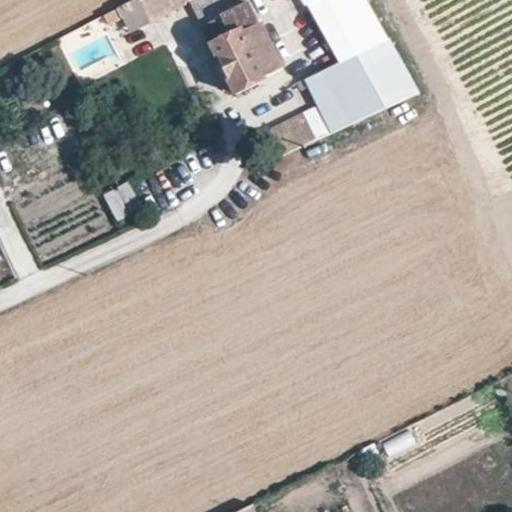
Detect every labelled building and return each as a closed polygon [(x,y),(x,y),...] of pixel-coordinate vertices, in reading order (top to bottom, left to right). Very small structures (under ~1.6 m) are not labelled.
[(142,6),(138,0),(132,0),(118,8),(106,14),(110,22),(122,16),(130,33),(150,23),(142,6)] [(138,0),(142,6),(150,23),(196,0),(198,0),(209,22),(234,10),(249,3),(247,0),(138,0)] [(419,92),(366,0),(300,0),(305,7),(307,5),(339,62),(354,88),(335,97),(254,136),(250,148),(259,167),(316,139),(419,92)] [(259,24),(249,3),(234,10),(242,28),(244,31),(259,24)] [(234,10),(209,22),(200,27),(209,43),(228,34),(242,28),(234,10)] [(234,94),(282,70),(260,23),(259,24),(244,31),(242,28),(228,34),(209,43),(234,94)] [(27,68),(22,58),(1,68),(6,79),(27,68)] [(354,88),(339,62),(322,71),(335,97),(354,88)] [(130,181),(104,193),(117,221),(144,208),(130,181)] [(384,441),(389,456),(416,446),(410,431),(384,441)]
